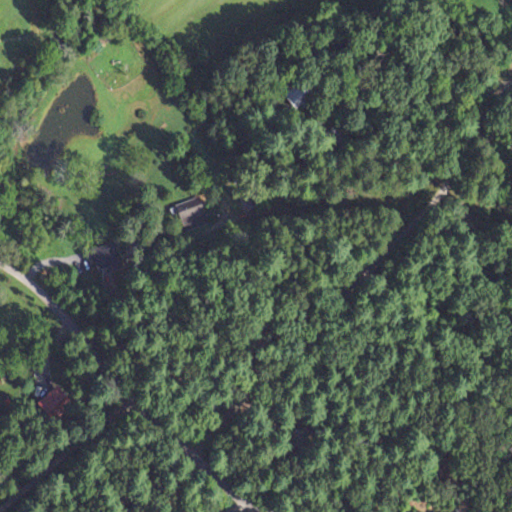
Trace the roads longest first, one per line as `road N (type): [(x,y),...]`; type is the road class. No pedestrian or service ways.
road 1 (residential): [(270,511),(239,501),(213,479),(129,398),(60,304),(0,263)]
road 2 (residential): [(71,317),(233,198),(257,168),(255,149),(218,106)]
road 3 (residential): [(129,398),(0,507)]
